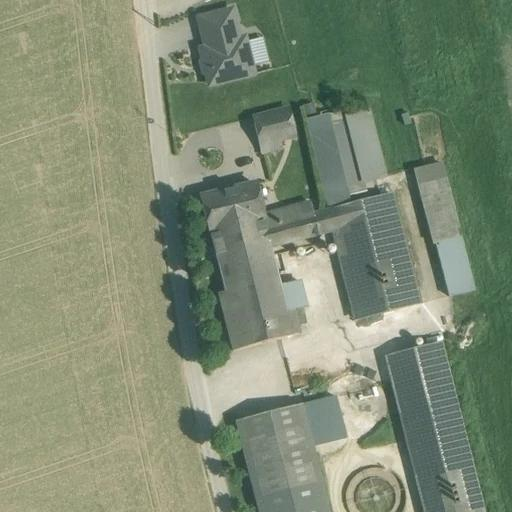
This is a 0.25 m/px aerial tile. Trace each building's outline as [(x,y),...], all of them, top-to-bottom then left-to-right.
[(203,37),(235,28),(231,12),(199,20),(203,37)] [(235,28),(203,37),(206,49),(200,51),(209,87),(254,76),(244,39),(239,41),(235,28)] [(369,106),(305,123),(328,212),(345,208),(391,196),(369,106)] [(288,110),(253,119),(262,154),(281,149),(279,141),(295,137),(288,110)] [(446,181),(419,188),(433,246),(460,239),(446,181)] [(255,186),(201,199),(209,232),(210,233),(212,241),(281,224),(278,212),(263,216),(255,186)] [(391,196),(345,208),(349,228),(333,232),(355,321),(419,305),(391,196)] [(296,207),(287,210),(290,222),(300,220),(296,207)] [(219,295),(232,353),(301,335),(294,313),(294,311),(286,313),(280,289),(270,248),(333,232),(349,228),(345,208),(328,212),(300,220),(290,222),(281,224),(212,241),(225,293),(219,295)] [(287,210),(278,212),(281,224),(290,222),(287,210)] [(460,239),(433,246),(448,297),(473,291),(460,239)] [(322,280),(280,289),(286,313),(294,311),(294,313),(327,303),(322,280)] [(440,345),(386,359),(415,475),(469,462),(440,345)] [(327,511),(301,407),(237,424),(259,511),(327,511)] [(481,511),(469,462),(415,475),(424,511),(481,511)]
